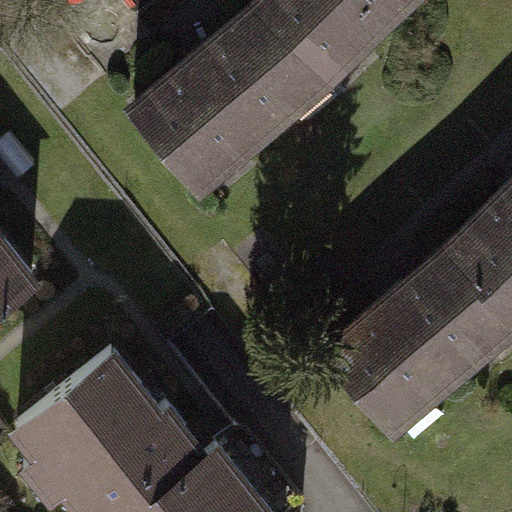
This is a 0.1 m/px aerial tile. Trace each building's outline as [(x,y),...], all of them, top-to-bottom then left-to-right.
[(268,0),(258,0),(133,114),(203,191),(334,72),(268,0)] [(268,0),(334,72),(413,0),(268,0)] [(511,191),(468,231),(511,279),(511,191)] [(0,227),(0,297),(34,270),(0,227)] [(511,279),(468,231),(337,350),(407,427),(511,331),(511,279)] [(159,400),(113,342),(18,416),(92,511),(299,511),(305,508),(235,418),(204,443),(166,394),(159,400)]
